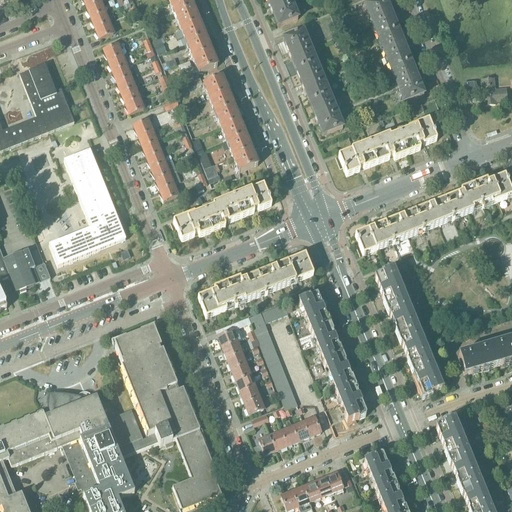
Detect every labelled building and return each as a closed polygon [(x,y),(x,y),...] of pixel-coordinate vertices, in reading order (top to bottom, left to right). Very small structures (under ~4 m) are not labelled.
[(82,0),(83,3),(82,3),(85,8),(86,10),(100,4),(98,0),(82,0)] [(166,0),(174,18),(193,10),(188,0),(166,0)] [(277,28),(277,29),(297,21),(288,0),(266,0),(270,10),(269,10),(272,15),(278,28),(277,28)] [(392,20),(392,19),(391,19),(390,15),(390,14),(389,14),(384,2),(385,2),(384,0),(364,8),(377,41),(396,33),(391,20),(392,20)] [(344,5),(342,1),(330,5),(331,10),(344,5)] [(100,4),(86,10),(87,13),(86,14),(90,19),(90,21),(104,15),(100,4)] [(193,10),(174,18),(186,47),(205,39),(200,27),(198,23),(193,10)] [(104,15),(90,21),(92,24),(91,25),(94,29),(95,31),(109,26),(104,15)] [(109,26),(95,31),(96,35),(95,35),(98,40),(98,41),(99,42),(113,36),(109,26)] [(296,74),(316,66),(302,33),(282,42),(283,42),(289,55),(288,55),(290,61),(291,60),(296,74)] [(377,41),(390,73),(410,66),(405,53),(405,52),(405,51),(404,51),(403,47),(403,46),(402,47),(396,33),(377,41)] [(205,39),(186,47),(198,76),(217,68),(210,52),(205,39)] [(161,41),(152,44),(154,49),(157,56),(158,58),(166,55),(161,41)] [(117,47),(103,52),(105,56),(104,57),(107,62),(108,64),(121,58),(117,47)] [(121,58),(108,64),(109,67),(108,68),(111,73),(112,74),(126,69),(129,67),(125,57),(121,58)] [(309,106),(329,98),(316,66),(296,74),(302,87),(301,87),(303,93),(304,92),(309,106)] [(403,106),(423,97),(422,97),(417,84),(418,84),(417,83),(415,79),(416,79),(415,78),(410,66),(390,73),(403,106)] [(0,154),(18,147),(74,125),(61,92),(55,94),(44,67),(28,73),(19,77),(37,120),(3,133),(0,126),(0,154)] [(126,69),(112,74),(113,78),(112,79),(115,83),(116,85),(130,80),(126,69)] [(163,78),(157,81),(162,92),(167,89),(169,89),(164,78),(163,78)] [(130,80),(116,85),(118,89),(117,89),(120,95),(121,96),(134,90),(130,80)] [(221,80),(202,87),(214,117),(233,109),(228,96),(221,80)] [(482,82),(483,92),(485,107),(495,106),(495,103),(506,102),(506,101),(505,92),(494,93),(493,81),(482,82)] [(463,85),(464,94),(474,93),(473,84),(463,85)] [(134,90),(121,96),(122,100),(121,100),(124,105),(125,107),(139,101),(134,90)] [(322,138),(342,130),(329,98),(309,106),(315,119),(314,119),(316,125),(317,124),(322,137),(322,138)] [(139,101),(125,107),(126,110),(125,111),(128,116),(129,118),(143,112),(139,101)] [(175,102),(163,106),(166,113),(177,109),(175,102)] [(214,117),(226,146),(245,138),(233,109),(214,117)] [(147,122),(133,128),(134,131),(135,132),(134,133),(137,138),(137,139),(152,134),(147,122)] [(175,125),(169,128),(171,132),(174,131),(176,136),(184,132),(182,127),(180,123),(175,125)] [(433,135),(432,134),(428,123),(407,131),(408,133),(400,136),(398,133),(397,134),(406,157),(418,153),(417,149),(422,146),(423,148),(436,143),(434,138),(435,137),(433,135)] [(152,134),(137,139),(139,143),(138,144),(141,149),(142,150),(156,144),(160,142),(161,142),(157,131),(152,134)] [(388,138),(368,146),(376,166),(389,161),(388,160),(392,158),(394,162),(406,157),(397,134),(396,134),(397,137),(389,141),(388,138)] [(238,175),(257,167),(245,138),(226,146),(238,175)] [(156,144),(142,150),(143,154),(142,155),(145,159),(146,161),(160,156),(156,144)] [(346,178),(352,176),(359,173),(358,171),(363,170),(363,171),(376,166),(368,146),(352,153),(338,158),(343,171),(343,173),(344,173),(346,178)] [(49,248),(48,248),(57,270),(125,243),(102,186),(89,153),(63,164),(90,231),(49,248)] [(160,156),(146,161),(148,164),(147,165),(150,171),(151,172),(164,166),(160,156)] [(164,166),(151,172),(152,175),(151,176),(154,180),(155,183),(169,177),(175,175),(171,164),(164,166)] [(198,165),(193,168),(197,178),(202,176),(198,165)] [(213,167),(203,171),(207,181),(217,177),(215,172),(213,167)] [(169,177),(155,183),(157,186),(156,187),(159,192),(159,194),(173,188),(179,186),(175,175),(169,177)] [(202,176),(197,178),(199,183),(201,189),(202,189),(207,187),(202,176)] [(482,210),(491,206),(511,198),(511,196),(507,185),(508,185),(507,183),(504,178),(491,183),(492,184),(488,186),(486,182),(473,187),(482,210)] [(262,187),(233,199),(241,220),(254,215),(253,213),(257,212),(258,213),(271,208),(269,203),(268,200),(262,187)] [(473,214),(482,210),(473,187),(460,193),(462,196),(458,198),(457,196),(444,202),(452,222),(473,214)] [(173,188),(159,194),(161,197),(160,198),(163,202),(163,203),(164,204),(177,199),(173,188)] [(233,199),(203,212),(212,234),(225,229),(223,225),(227,224),(228,225),(241,220),(233,199)] [(452,222),(444,202),(431,207),(432,208),(428,209),(427,208),(414,214),(422,234),(452,222)] [(203,212),(173,224),(178,236),(177,236),(178,239),(179,239),(181,244),(194,239),(194,237),(197,236),(199,239),(212,234),(203,212)] [(393,245),(422,234),(414,214),(401,219),(402,220),(398,221),(398,220),(385,225),(393,245)] [(362,257),(393,245),(385,225),(372,231),(372,232),(368,233),(368,232),(355,237),(357,242),(356,243),(357,245),(358,245),(362,257)] [(0,252),(0,279),(1,282),(8,279),(9,283),(11,282),(16,295),(20,294),(25,291),(34,288),(34,287),(31,279),(36,277),(36,275),(34,271),(35,271),(27,252),(22,254),(23,255),(4,262),(0,252)] [(287,264),(295,284),(313,277),(304,257),(287,264)] [(382,263),(374,266),(376,271),(384,268),(382,263)] [(287,264),(274,270),(275,271),(271,272),(270,271),(257,276),(265,296),(295,284),(287,264)] [(386,309),(404,302),(392,271),(384,275),(374,279),(386,309)] [(257,276),(244,281),(245,283),(241,284),(239,281),(226,286),(235,308),(265,296),(257,276)] [(211,295),(197,300),(199,305),(199,306),(200,308),(205,320),(235,308),(226,286),(213,291),(215,295),(211,296),(211,295)] [(316,297),(306,301),(305,300),(301,301),(302,302),(298,304),(310,334),(329,327),(316,297)] [(416,332),(404,302),(386,309),(398,339),(416,332)] [(278,309),(282,320),(288,317),(284,306),(278,309)] [(278,309),(272,311),(276,322),(282,320),(278,309)] [(266,313),(271,324),(276,322),(272,311),(266,313)] [(260,315),(263,321),(265,327),(271,324),(266,313),(260,315)] [(248,320),(251,326),(263,321),(260,315),(248,320)] [(232,333),(251,326),(248,320),(216,333),(219,338),(217,339),(222,350),(237,344),(232,333)] [(265,328),(265,327),(263,321),(251,326),(253,333),(255,337),(255,338),(268,333),(265,328)] [(341,357),(334,340),(329,327),(310,334),(322,364),(341,357)] [(428,362),(416,332),(398,339),(411,369),(428,362)] [(175,442),(186,468),(191,482),(172,489),(181,511),(192,506),(193,508),(209,502),(208,500),(220,495),(213,478),(211,479),(210,475),(215,473),(183,392),(176,395),(171,382),(173,382),(162,354),(160,355),(158,351),(160,350),(154,333),(142,337),(141,336),(125,342),(126,344),(114,349),(123,370),(121,370),(148,439),(153,437),(156,445),(158,444),(159,449),(164,447),(166,450),(173,447),(172,444),(175,442)] [(255,338),(256,341),(258,344),(270,339),(268,333),(255,338)] [(272,345),(270,339),(258,344),(260,350),(272,345)] [(511,341),(490,348),(496,368),(511,363),(511,341)] [(237,344),(222,350),(226,362),(241,355),(237,344)] [(260,350),(262,356),(275,351),(272,345),(260,350)] [(464,377),(496,368),(490,348),(458,357),(464,377)] [(277,356),(275,351),(262,356),(264,362),(277,356)] [(226,362),(231,373),(246,367),(241,355),(226,362)] [(279,362),(277,356),(264,362),(267,367),(279,362)] [(353,387),(346,370),(341,357),(322,364),(335,394),(353,387)] [(282,368),(279,362),(267,367),(269,373),(282,368)] [(440,392),(428,362),(411,369),(423,399),(440,392)] [(231,373),(235,384),(250,378),(246,367),(231,373)] [(284,374),(282,368),(269,373),(271,379),(284,374)] [(286,380),(284,374),(271,379),(273,385),(286,380)] [(250,378),(235,384),(239,395),(255,389),(250,378)] [(289,385),(286,380),(273,385),(276,390),(289,385)] [(276,390),(278,396),(291,391),(289,385),(276,390)] [(347,425),(352,423),(355,421),(366,417),(353,387),(335,394),(347,425)] [(239,395),(244,407),(259,401),(255,389),(239,395)] [(293,397),(291,391),(278,396),(280,402),(293,397)] [(91,402),(89,397),(81,395),(80,399),(74,398),(74,399),(71,398),(67,398),(62,397),(59,397),(56,397),(53,397),(49,397),(48,404),(48,408),(48,413),(49,419),(48,419),(45,421),(43,415),(42,416),(56,452),(63,449),(77,485),(81,483),(82,486),(80,487),(84,497),(82,498),(83,499),(88,511),(121,511),(117,501),(121,500),(134,495),(134,494),(133,494),(120,460),(156,445),(153,437),(148,439),(142,441),(131,412),(130,413),(131,414),(105,424),(102,417),(106,412),(105,411),(105,412),(100,409),(99,408),(96,400),(91,402)] [(280,402),(283,408),(295,403),(293,397),(280,402)] [(264,412),(259,401),(244,407),(248,418),(264,412)] [(298,408),(295,403),(283,408),(285,414),(290,412),(298,408)] [(511,412),(511,409),(511,407),(502,409),(504,415),(511,412)] [(16,498),(4,468),(2,464),(8,462),(11,470),(56,452),(42,416),(0,432),(0,509),(1,510),(1,511),(27,511),(21,496),(16,498)] [(253,429),(264,425),(261,419),(251,424),(253,429)] [(303,425),(309,440),(320,435),(314,421),(303,425)] [(448,459),(466,452),(454,421),(435,429),(448,459)] [(298,445),(309,440),(303,425),(292,430),(298,445)] [(286,449),(298,445),(292,430),(281,434),(286,449)] [(275,454),(286,449),(281,434),(269,439),(275,454)] [(264,458),(271,456),(275,454),(269,439),(258,443),(264,458)] [(460,489),(478,482),(466,452),(448,459),(460,489)] [(365,468),(376,495),(394,487),(382,457),(363,464),(365,468)] [(342,491),(336,476),(325,481),(331,495),(342,491)] [(351,487),(346,476),(341,478),(345,489),(351,487)] [(320,500),(331,495),(325,481),(314,485),(320,500)] [(469,511),(487,511),(490,511),(478,482),(460,489),(469,511)] [(320,500),(314,485),(303,490),(309,505),(320,500)] [(376,495),(383,511),(404,511),(394,487),(376,495)] [(297,509),(309,505),(303,490),(291,495),(297,509)] [(285,511),(291,511),(297,509),(291,495),(280,499),(285,511)]
